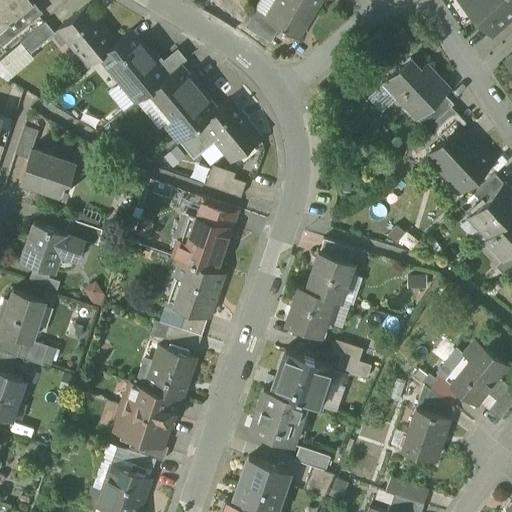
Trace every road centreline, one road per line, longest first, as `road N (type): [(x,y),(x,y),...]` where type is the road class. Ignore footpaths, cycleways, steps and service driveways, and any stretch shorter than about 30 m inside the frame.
road 1 (residential): [(183,511),(285,217),(295,164),(286,90)]
road 2 (residential): [(286,90),(245,47),(168,0)]
road 3 (residential): [(417,0),(511,113)]
road 4 (residential): [(286,90),(384,0)]
